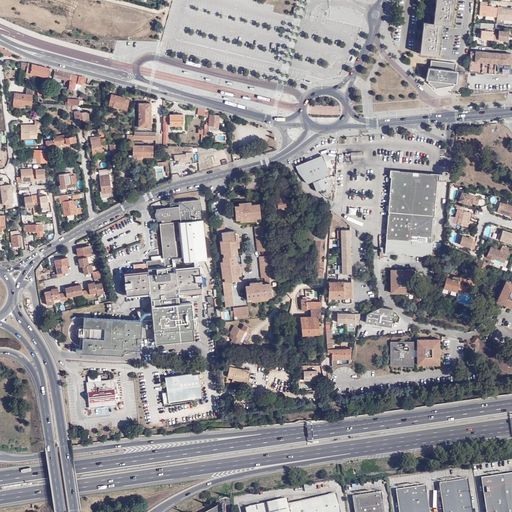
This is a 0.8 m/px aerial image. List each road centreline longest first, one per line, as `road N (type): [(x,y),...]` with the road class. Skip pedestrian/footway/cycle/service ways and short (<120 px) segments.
road 1 (motorway): [(0,498),(450,432)]
road 2 (motorway): [(367,425),(0,478)]
road 3 (motorway): [(367,425),(0,457)]
road 4 (motorway): [(158,511),(193,490),(252,472),(450,432)]
road 5 (secondary): [(74,511),(50,367),(12,301)]
road 6 (secondary): [(93,222),(177,184),(283,155)]
road 7 (residential): [(145,369),(71,366),(40,324),(33,286)]
road 8 (residential): [(328,204),(325,363)]
road 9 (residential): [(41,56),(1,62),(12,170)]
road 10 (motorway): [(511,405),(367,425)]
road 11 (primary): [(507,112),(368,124)]
road 12 (secondary): [(42,389),(60,511)]
road 13 (primary): [(41,56),(159,89)]
road 14 (primary): [(159,89),(276,121)]
